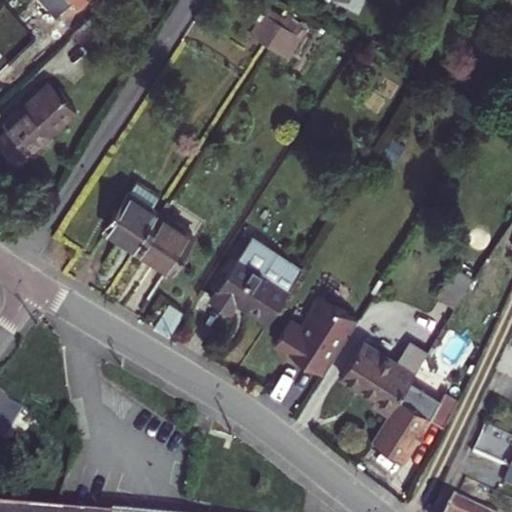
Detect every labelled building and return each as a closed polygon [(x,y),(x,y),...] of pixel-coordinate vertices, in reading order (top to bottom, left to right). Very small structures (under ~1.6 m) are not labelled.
[(263,2),(259,9),(281,22),(285,16),(263,2)] [(118,27),(99,7),(74,29),(93,50),(118,27)] [(250,32),(267,44),(281,22),(259,9),(254,17),(258,20),(250,32)] [(281,22),(297,33),(301,27),(285,16),(281,22)] [(297,33),(281,22),(267,44),(284,54),(297,33)] [(77,111),(49,80),(4,121),(8,126),(0,133),(0,140),(20,163),(33,151),(36,154),(55,137),(52,134),(77,111)] [(106,227),(137,247),(160,211),(152,206),(159,194),(137,180),(130,191),(129,191),(106,227)] [(195,233),(160,211),(137,247),(171,269),(195,233)] [(251,235),(211,299),(229,311),(236,300),(268,321),(302,268),(251,235)] [(436,293),(455,306),(472,279),(453,267),(436,293)] [(303,359),(324,373),(358,319),(320,295),(308,314),(310,316),(302,328),(289,319),(275,341),(293,353),(297,353),(304,357),(303,359)] [(184,312),(169,302),(153,327),(169,336),(184,312)] [(364,340),(340,375),(359,388),(361,386),(376,395),(372,402),(388,412),(398,397),(414,372),(425,354),(410,344),(398,362),(364,340)] [(34,392),(16,382),(15,385),(9,396),(26,405),(34,392)] [(444,392),(430,418),(443,425),(458,399),(444,392)] [(19,432),(30,412),(4,399),(0,396),(0,421),(14,429),(19,432)] [(26,405),(9,396),(7,398),(25,408),(26,405)] [(388,412),(371,439),(403,460),(430,418),(398,397),(388,412)] [(30,412),(19,432),(26,436),(37,417),(30,412)] [(0,511),(308,511),(310,493),(266,459),(262,456),(259,455),(257,457),(235,510),(214,503),(235,435),(213,418),(212,419),(188,502),(210,508),(208,511),(21,511),(0,510),(0,511)] [(0,435),(8,440),(14,429),(0,421),(0,435)] [(208,511),(210,508),(188,502),(185,511),(208,511)] [(472,511),(451,502),(445,511),(472,511)]
